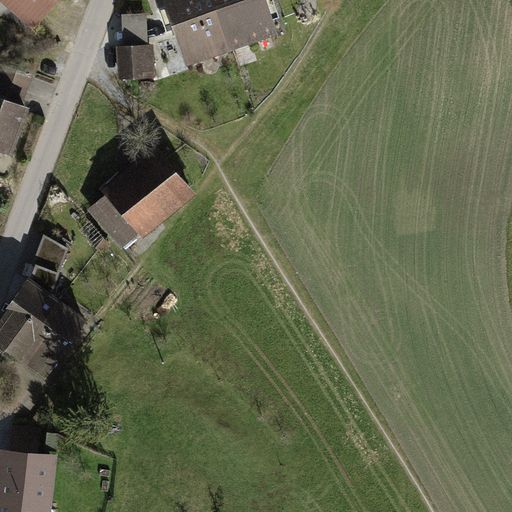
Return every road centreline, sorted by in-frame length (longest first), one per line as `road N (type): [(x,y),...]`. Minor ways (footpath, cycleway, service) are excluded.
road 1 (unclassified): [(105,0),(0,279)]
road 2 (track): [(218,166),(202,146),(120,97),(84,60)]
